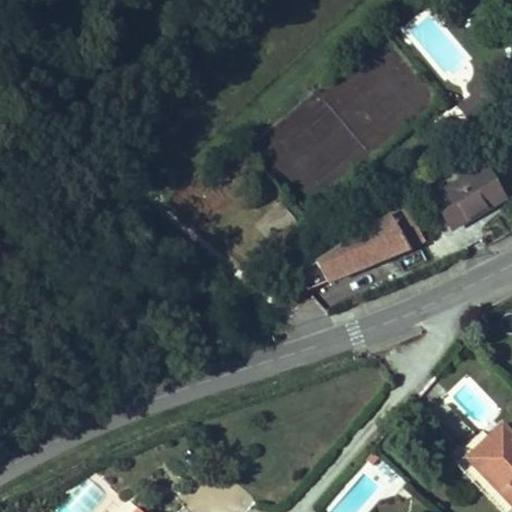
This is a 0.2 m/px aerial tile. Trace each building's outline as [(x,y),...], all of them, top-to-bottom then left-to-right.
[(471,95),(480,106),(493,95),(482,83),(470,94),(471,95)] [(480,106),(471,95),(458,107),(466,117),(480,106)] [(432,201),(450,227),(501,198),(483,170),(432,201)] [(252,224),(267,241),(294,218),(279,201),(252,224)] [(299,258),(313,291),(424,243),(410,210),(299,258)] [(494,443),(473,464),(511,504),(511,435),(501,425),(488,438),(494,443)] [(494,443),(488,438),(467,458),(473,464),(494,443)] [(370,464),(377,456),(371,450),(364,458),(370,464)]
